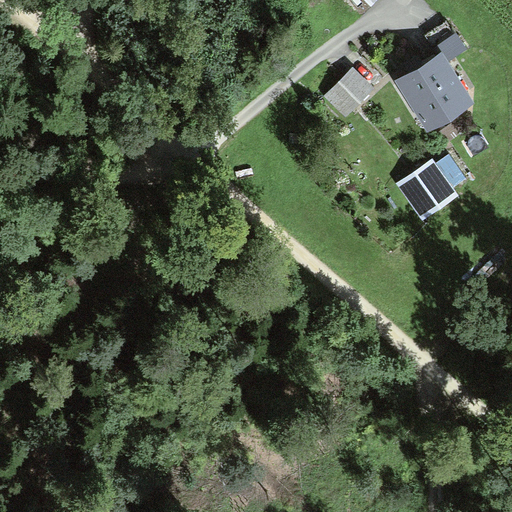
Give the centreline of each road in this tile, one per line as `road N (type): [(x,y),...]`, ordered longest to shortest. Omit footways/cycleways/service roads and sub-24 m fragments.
road 1 (track): [(511,429),(180,159),(9,0)]
road 2 (track): [(186,164),(317,55),(381,19)]
road 3 (track): [(0,166),(129,170),(180,159)]
road 4 (track): [(429,511),(422,352)]
